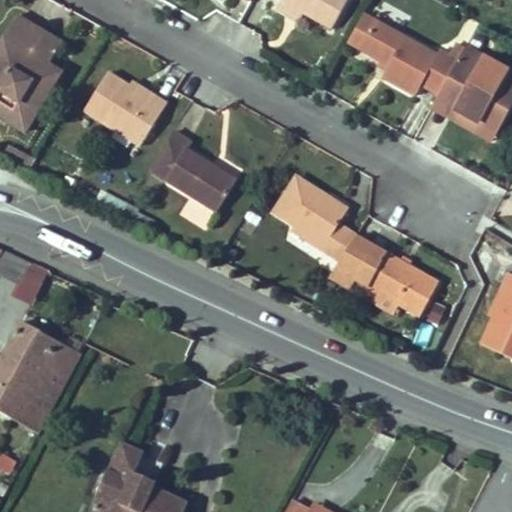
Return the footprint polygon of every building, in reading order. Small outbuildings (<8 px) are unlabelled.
[(348,0),(282,0),(281,3),(302,14),(332,31),(348,0)] [(302,14),(281,3),(278,8),(299,20),(302,14)] [(440,95),(466,48),(457,43),(450,55),(440,50),(438,55),(364,15),(348,44),(381,62),(389,67),(387,71),(383,79),(417,97),(423,86),(440,95)] [(47,34),(19,17),(0,48),(0,117),(26,133),(62,73),(47,65),(34,57),(47,34)] [(60,42),(47,34),(34,57),(47,65),(60,42)] [(511,104),(511,69),(467,45),(466,48),(440,95),(437,99),(496,133),(511,104)] [(389,67),(381,62),(379,67),(387,71),(389,67)] [(109,73),(84,112),(140,148),(169,104),(153,95),(150,100),(130,87),(109,73)] [(134,82),(130,87),(150,100),(153,95),(134,82)] [(496,133),(437,99),(432,108),(492,142),(496,133)] [(191,142),(174,132),(167,142),(184,153),(187,149),(191,142)] [(238,180),(187,149),(184,153),(167,142),(149,172),(217,213),(238,180)] [(4,156),(31,170),(36,160),(9,146),(4,156)] [(340,262),(356,236),(340,226),(349,211),(334,201),(331,204),(326,201),(328,197),(295,176),(272,213),(294,227),(326,247),(323,252),(340,262)] [(326,247),(294,227),(291,231),(323,252),(326,247)] [(439,283),(356,236),(340,262),(329,279),(351,291),(356,281),(400,306),(420,318),(439,283)] [(2,250),(0,254),(0,274),(22,285),(33,264),(2,250)] [(511,275),(509,274),(502,290),(509,293),(496,321),(492,319),(480,345),(511,359),(511,275)] [(394,315),(400,306),(356,281),(351,291),(394,315)] [(509,293),(502,290),(489,317),(492,319),(496,321),(509,293)] [(0,412),(13,420),(55,339),(23,322),(0,364),(0,412)] [(55,339),(13,420),(38,434),(81,354),(55,339)] [(184,511),(188,505),(153,489),(155,485),(132,475),(143,454),(121,444),(90,511),(184,511)] [(0,470),(13,474),(18,459),(0,452),(0,470)]
